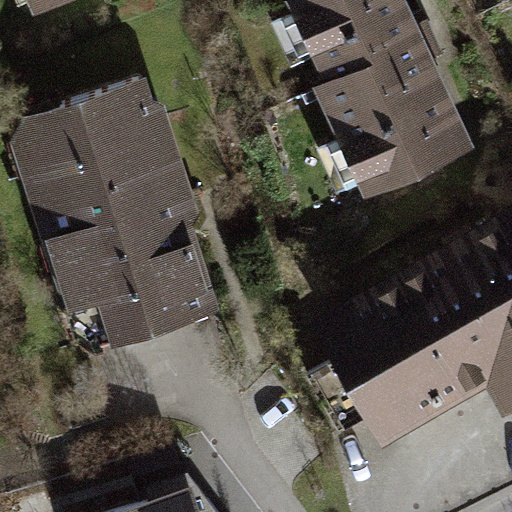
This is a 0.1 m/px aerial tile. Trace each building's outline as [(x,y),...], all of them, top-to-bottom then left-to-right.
[(479,137),(414,0),(290,0),(327,75),(317,80),(368,189),(479,137)] [(26,107),(15,132),(78,333),(99,342),(224,296),(199,217),(202,202),(199,194),(169,100),(157,93),(150,69),(26,107)] [(511,201),(315,309),(339,353),(372,411),(386,437),(491,379),(507,407),(511,404),(511,201)] [(372,411),(339,353),(309,369),(341,428),(372,411)] [(205,511),(196,480),(87,511),(205,511)]
